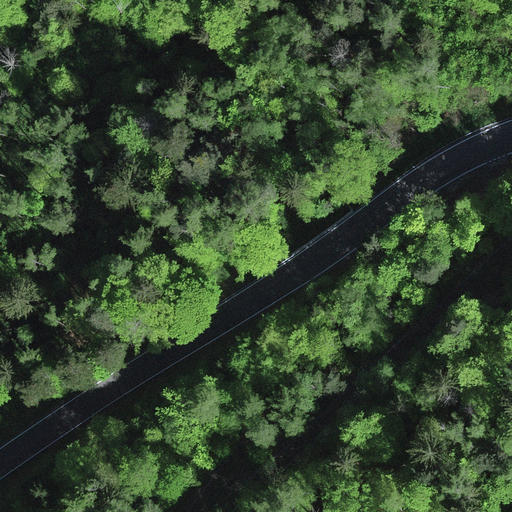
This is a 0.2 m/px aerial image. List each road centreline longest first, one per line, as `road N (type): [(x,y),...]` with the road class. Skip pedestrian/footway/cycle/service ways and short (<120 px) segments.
road 1 (track): [(456,165),(220,482),(343,410),(461,281),(511,270)]
road 2 (tertiary): [(0,463),(446,170),(511,140)]
